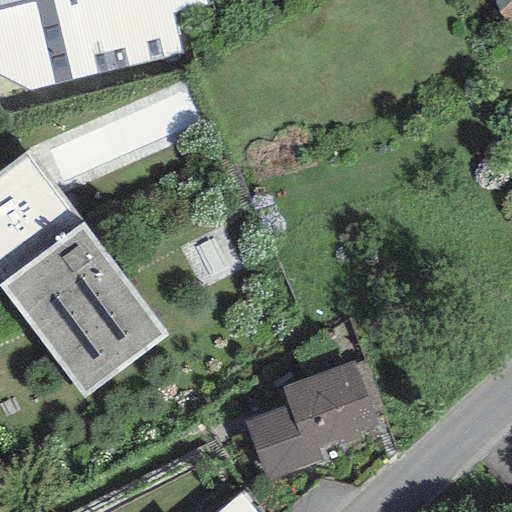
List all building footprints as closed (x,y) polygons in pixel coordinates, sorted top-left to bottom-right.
[(0,0),(0,98),(187,54),(179,14),(210,6),(208,0),(0,0)] [(511,0),(500,12),(511,25),(511,0)] [(23,153),(0,170),(0,284),(0,285),(0,290),(81,399),(168,335),(84,223),(78,227),(23,153)] [(354,361),(281,387),(288,406),(243,422),(265,481),(322,461),(318,450),(378,428),(373,416),(383,413),(364,362),(356,365),(354,361)] [(254,511),(239,494),(217,511),(254,511)]
